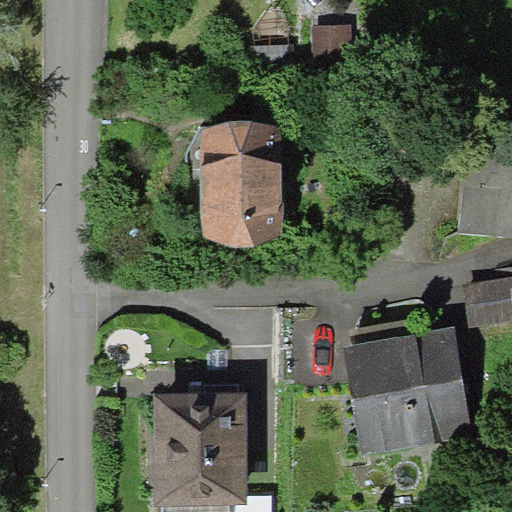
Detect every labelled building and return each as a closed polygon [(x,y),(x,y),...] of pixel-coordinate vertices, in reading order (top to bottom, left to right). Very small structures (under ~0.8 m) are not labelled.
[(312,67),(342,66),(341,41),(311,42),(312,67)] [(273,230),(272,130),(203,131),(202,128),(195,129),(183,151),(184,212),(198,233),(204,233),(205,231),(273,230)] [(511,149),(465,145),(457,233),(511,238),(511,149)] [(511,318),(511,279),(465,286),(471,324),(511,318)] [(342,348),(342,310),(276,311),(276,348),(342,348)] [(458,431),(441,339),(424,342),(421,324),(350,335),(368,447),(458,431)] [(342,385),(342,348),(276,348),(276,385),(342,385)] [(224,511),(224,495),(234,495),(233,385),(187,385),(187,400),(157,400),(157,511),(224,511)]
